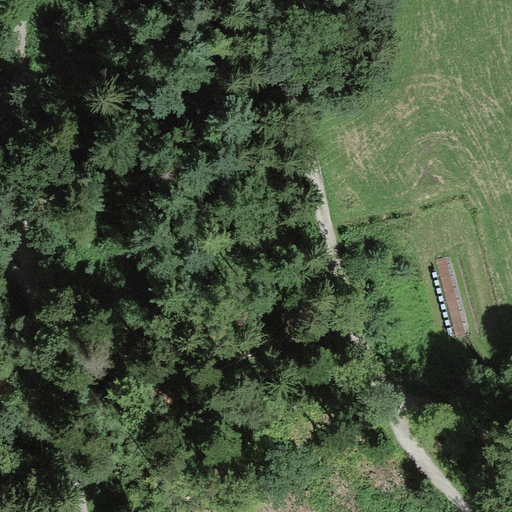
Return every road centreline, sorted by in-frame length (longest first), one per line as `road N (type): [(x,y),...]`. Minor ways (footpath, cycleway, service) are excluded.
road 1 (track): [(275,0),(276,39),(361,336),(427,468),(464,511)]
road 2 (track): [(81,511),(28,263),(28,0)]
road 3 (track): [(511,451),(452,416),(395,403)]
